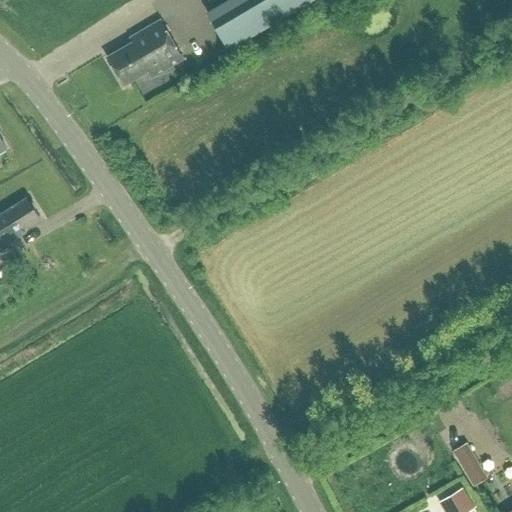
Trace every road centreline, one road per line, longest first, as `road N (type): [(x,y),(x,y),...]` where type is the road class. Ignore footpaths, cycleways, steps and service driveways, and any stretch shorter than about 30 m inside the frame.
road 1 (tertiary): [(311,511),(280,451),(152,261),(0,51)]
road 2 (track): [(511,49),(152,261)]
